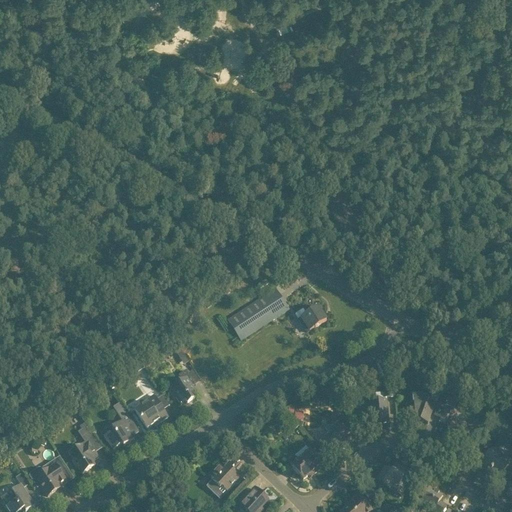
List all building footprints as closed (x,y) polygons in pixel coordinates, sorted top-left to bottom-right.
[(20,271),(12,266),(8,273),(16,278),(20,271)] [(267,296),(229,323),(242,343),(280,316),(289,311),(275,291),(267,296)] [(318,308),(307,315),(304,311),(296,316),(303,327),(307,334),(315,329),(326,322),(318,308)] [(177,356),(181,362),(185,359),(182,353),(177,356)] [(443,367),(440,372),(451,379),(454,373),(443,367)] [(195,386),(186,372),(179,377),(183,383),(176,388),(175,386),(170,389),(171,391),(169,392),(174,399),(176,399),(180,405),(185,402),(187,406),(195,401),(193,397),(197,394),(193,387),(195,386)] [(384,399),(385,399),(393,399),(391,385),(382,386),(383,394),(384,399)] [(141,407),(135,412),(147,430),(153,426),(154,426),(159,422),(160,424),(168,419),(163,411),(169,407),(170,407),(163,396),(156,401),(154,397),(140,406),(141,407)] [(433,410),(426,407),(429,400),(421,397),(412,397),(413,406),(406,406),(406,413),(404,414),(405,422),(415,422),(415,421),(420,422),(428,425),(433,410)] [(442,412),(443,412),(448,399),(441,397),(437,407),(443,409),(442,412)] [(455,402),(448,399),(443,412),(449,414),(451,409),(453,409),(453,410),(455,402)] [(387,402),(385,402),(376,403),(369,404),(371,425),(389,424),(387,402)] [(113,409),(123,423),(112,430),(113,432),(104,438),(113,452),(122,446),(124,448),(135,441),(125,426),(131,421),(120,404),(113,409)] [(469,442),(469,439),(474,438),(477,438),(480,436),(480,433),(480,430),(477,428),(475,427),(466,428),(466,424),(460,424),(457,422),(456,418),(452,418),(447,424),(448,432),(447,434),(450,436),(449,437),(456,443),(457,442),(460,444),(462,443),(469,442)] [(325,429),(331,435),(322,443),(327,448),(334,456),(346,444),(347,446),(353,441),(346,434),(337,423),(331,428),(329,426),(325,429)] [(99,459),(95,453),(89,444),(88,444),(86,441),(94,437),(87,427),(78,434),(86,446),(83,448),(82,447),(69,455),(73,462),(72,462),(77,469),(78,468),(82,475),(95,467),(93,463),(99,459)] [(290,464),(292,467),(291,467),(303,481),(313,473),(315,475),(323,468),(310,451),(298,461),(296,459),(294,458),(290,462),(290,464)] [(492,480),(509,466),(505,461),(496,451),(479,465),(492,480)] [(399,486),(403,480),(408,471),(396,464),(392,473),(384,469),(376,483),(385,488),(391,491),(396,493),(399,486)] [(221,488),(227,494),(235,485),(236,486),(244,479),(240,476),(239,478),(232,471),(234,470),(229,465),(225,470),(219,465),(209,476),(214,481),(207,488),(215,495),(221,488)] [(35,479),(48,498),(61,489),(60,487),(66,483),(55,466),(35,479)] [(8,507),(6,508),(9,511),(21,511),(24,510),(25,511),(26,511),(34,507),(21,486),(12,492),(14,495),(5,502),(8,507)] [(430,489),(425,498),(421,505),(432,511),(444,511),(447,507),(439,503),(443,497),(430,489)] [(255,490),(248,498),(240,506),(245,511),(261,511),(262,511),(261,510),(268,503),(255,490)] [(370,511),(371,511),(357,496),(352,501),(354,503),(343,511),(370,511)]
